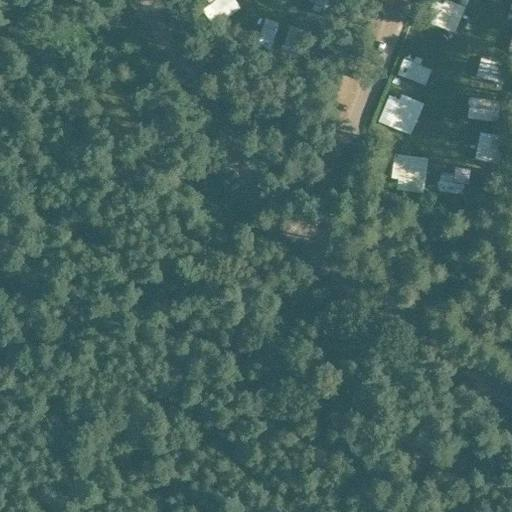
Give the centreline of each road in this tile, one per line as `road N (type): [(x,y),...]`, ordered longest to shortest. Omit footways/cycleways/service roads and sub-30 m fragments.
road 1 (track): [(58,511),(340,279),(306,241)]
road 2 (track): [(0,351),(126,290),(269,236),(306,241)]
road 3 (track): [(131,0),(306,241)]
road 4 (track): [(306,241),(321,221),(401,0)]
road 5 (track): [(340,279),(511,403)]
